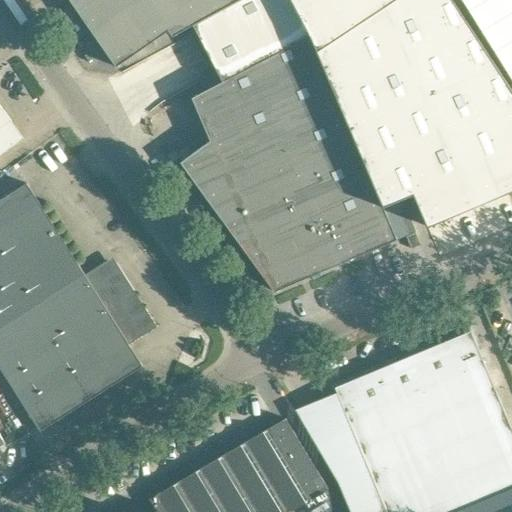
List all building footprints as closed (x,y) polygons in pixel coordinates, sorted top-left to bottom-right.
[(69,0),(116,67),(169,31),(172,36),(190,27),(239,0),(69,0)] [(290,0),(239,0),(190,27),(221,82),(192,98),(210,141),(180,162),(248,255),(257,251),(274,292),(397,240),(383,206),(319,57),(310,35),(290,0)] [(320,57),(383,206),(413,194),(414,193),(414,194),(428,226),(511,190),(511,89),(453,0),(303,0),(321,32),(330,53),(320,57)] [(0,105),(0,155),(23,139),(0,105)] [(0,199),(0,368),(40,431),(143,366),(128,343),(148,331),(149,330),(150,328),(151,327),(152,325),(152,323),(152,321),(151,319),(150,317),(148,316),(147,316),(146,315),(144,315),(130,292),(133,290),(117,266),(116,265),(114,263),(112,262),(110,262),(109,262),(107,263),(105,263),(85,276),(27,183),(0,199)] [(406,210),(399,213),(408,235),(416,232),(406,210)] [(511,431),(470,331),(335,387),(341,403),(338,404),(341,410),(343,408),(386,511),(456,511),(511,489),(511,431)] [(310,511),(305,503),(328,489),(323,482),(326,481),(323,476),(324,476),(320,469),(317,471),(285,418),(151,498),(150,497),(148,498),(155,511),(153,511),(129,511),(128,511),(126,511),(310,511)]
